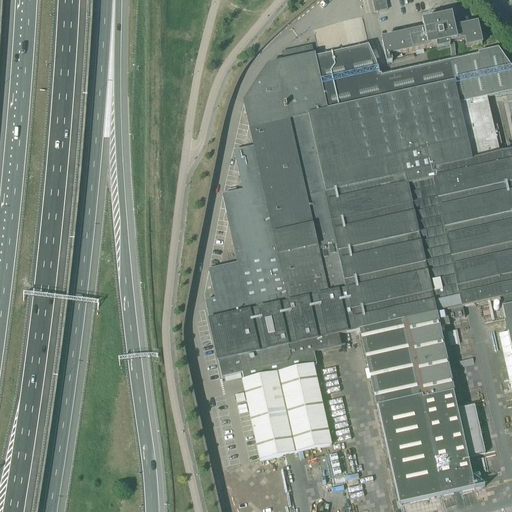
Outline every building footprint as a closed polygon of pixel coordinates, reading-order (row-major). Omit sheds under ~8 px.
[(372,0),(375,13),(387,10),(384,0),(372,0)] [(503,152),(497,127),(493,128),(486,99),(511,93),(511,69),(498,50),(456,59),(455,55),(454,47),(454,43),(465,41),(467,49),(482,45),(477,25),(455,30),(452,17),(422,23),(425,36),(393,43),(392,43),(392,42),(391,40),(382,42),(387,65),(392,64),(391,60),(402,57),(401,55),(436,47),(437,51),(450,48),(451,56),(452,60),(379,76),(376,65),(368,47),(315,59),(314,57),(312,47),(282,53),(284,64),(268,67),(244,104),(254,149),(234,154),(243,193),(223,197),(238,266),(209,272),(215,301),(206,303),(210,323),(222,379),(240,375),(260,462),(331,447),(314,367),(316,366),(313,353),(344,346),(342,336),(361,331),(400,507),(474,490),(453,395),(459,394),(455,375),(456,374),(454,364),(446,365),(438,329),(449,327),(448,322),(446,312),(462,309),(500,300),(502,310),(511,353),(511,153),(499,156),(498,152),(500,151),(500,153),(503,152)] [(446,312),(448,322),(464,319),(462,309),(446,312)] [(451,345),(465,342),(463,330),(449,332),(451,345)] [(460,362),(462,372),(476,368),(473,359),(460,362)] [(468,387),(469,401),(480,401),(479,387),(468,387)] [(486,470),(496,468),(493,456),(483,458),(486,470)]
